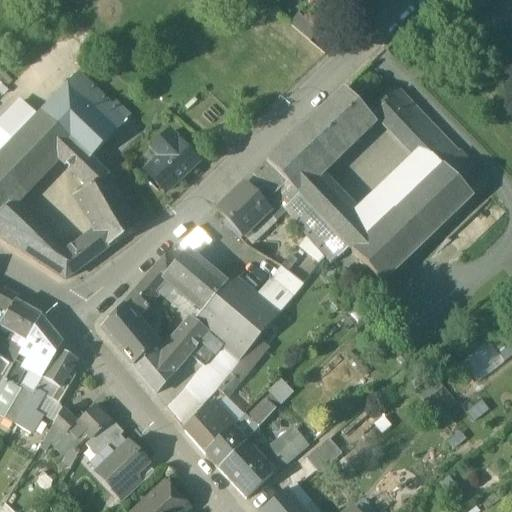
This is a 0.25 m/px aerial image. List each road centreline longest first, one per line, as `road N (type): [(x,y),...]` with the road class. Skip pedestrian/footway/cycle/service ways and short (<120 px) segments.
road 1 (residential): [(412,0),(65,314)]
road 2 (residential): [(65,314),(228,511)]
